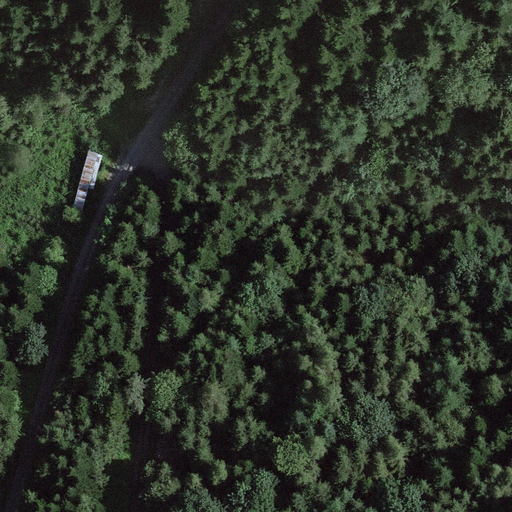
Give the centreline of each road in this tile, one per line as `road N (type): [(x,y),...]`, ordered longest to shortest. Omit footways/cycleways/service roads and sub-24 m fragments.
road 1 (track): [(245,0),(145,143),(103,222),(65,324),(17,511)]
road 2 (track): [(152,133),(166,204),(141,511)]
